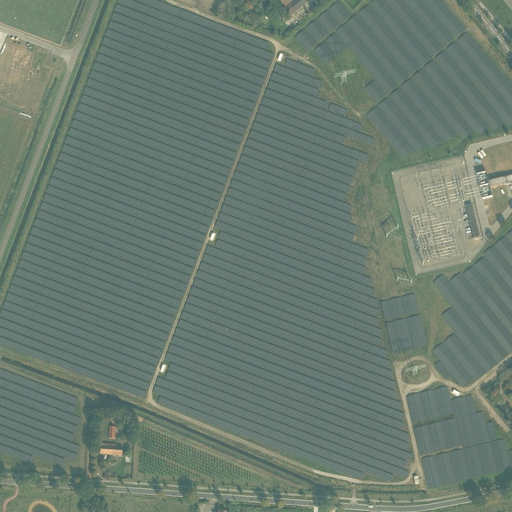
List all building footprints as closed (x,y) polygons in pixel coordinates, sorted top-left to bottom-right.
[(271,0),(287,20),(307,4),(303,0),(271,0)] [(263,2),(259,5),(258,6),(260,8),(261,7),(264,11),(268,8),(263,2)] [(487,172),(478,174),(483,199),(492,197),(490,188),(511,182),(511,176),(489,181),(487,172)] [(466,206),(473,238),(479,237),(472,205),(466,206)] [(100,446),(100,454),(122,456),(123,448),(115,447),(116,445),(105,444),(101,444),(100,446)]
